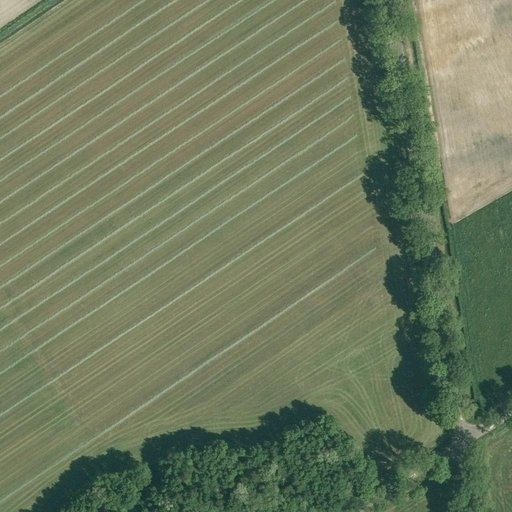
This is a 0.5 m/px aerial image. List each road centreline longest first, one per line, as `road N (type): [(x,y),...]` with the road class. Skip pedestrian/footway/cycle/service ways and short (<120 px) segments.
road 1 (unclassified): [(463,441),(394,0)]
road 2 (unclassified): [(354,511),(463,441)]
